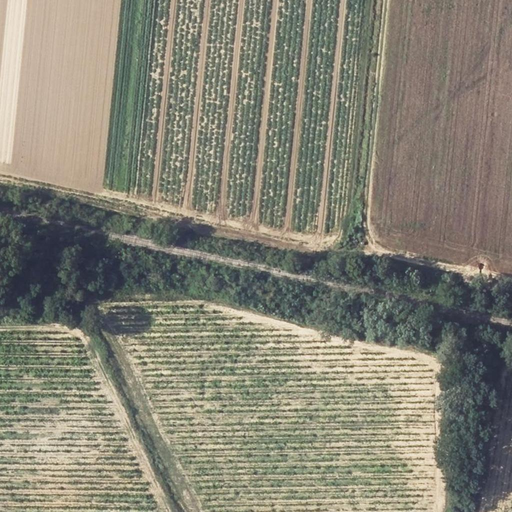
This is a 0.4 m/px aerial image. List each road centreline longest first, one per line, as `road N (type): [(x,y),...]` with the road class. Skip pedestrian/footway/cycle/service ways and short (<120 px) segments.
road 1 (track): [(389,0),(369,236),(380,250),(511,282)]
road 2 (track): [(0,179),(332,254),(380,250)]
